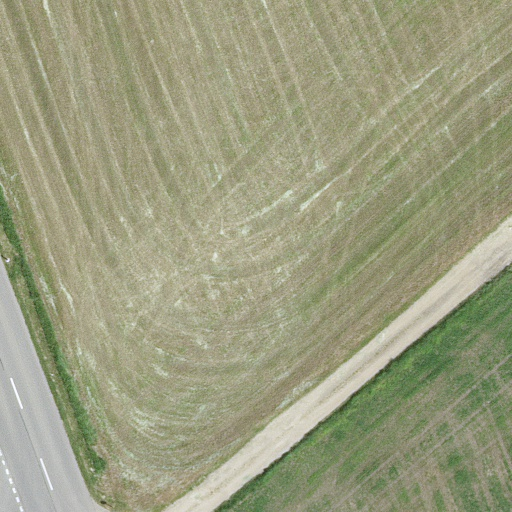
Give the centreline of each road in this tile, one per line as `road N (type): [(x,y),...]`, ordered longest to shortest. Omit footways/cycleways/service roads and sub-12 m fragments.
road 1 (track): [(193,511),(511,244)]
road 2 (tertiary): [(0,356),(57,511)]
